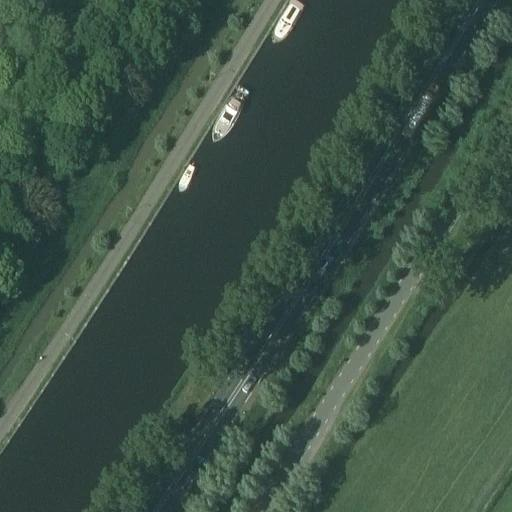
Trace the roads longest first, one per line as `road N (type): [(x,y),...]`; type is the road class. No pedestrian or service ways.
road 1 (primary): [(159,511),(479,0)]
road 2 (unclassified): [(272,0),(0,429)]
road 3 (unclassified): [(260,511),(511,106)]
